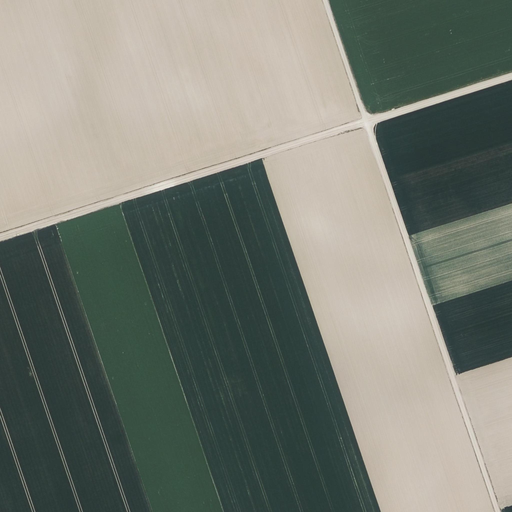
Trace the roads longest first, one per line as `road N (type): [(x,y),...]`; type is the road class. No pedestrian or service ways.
road 1 (track): [(499,511),(325,0)]
road 2 (track): [(0,237),(511,75)]
